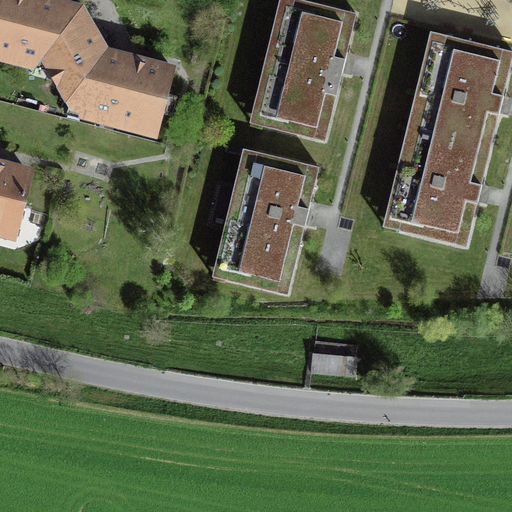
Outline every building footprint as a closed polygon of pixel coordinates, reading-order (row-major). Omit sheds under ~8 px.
[(57,75),(101,46),(79,10),(73,13),(60,10),(57,4),(41,0),(0,0),(0,56),(36,65),(38,58),(49,62),(57,75)] [(356,14),(298,0),(293,0),(262,126),(325,141),(356,14)] [(421,133),(490,150),(511,59),(511,52),(445,36),(421,133)] [(101,46),(57,75),(64,86),(62,93),(69,105),(81,108),(85,114),(121,124),(122,119),(136,123),(139,129),(157,133),(173,71),(104,53),(101,46)] [(490,150),(421,133),(397,230),(466,247),(490,150)] [(318,167),(256,152),(225,280),(288,295),(318,167)] [(0,225),(2,225),(18,229),(25,201),(21,195),(27,172),(0,164),(0,225)] [(356,360),(313,356),(312,371),(354,375),(356,360)]
